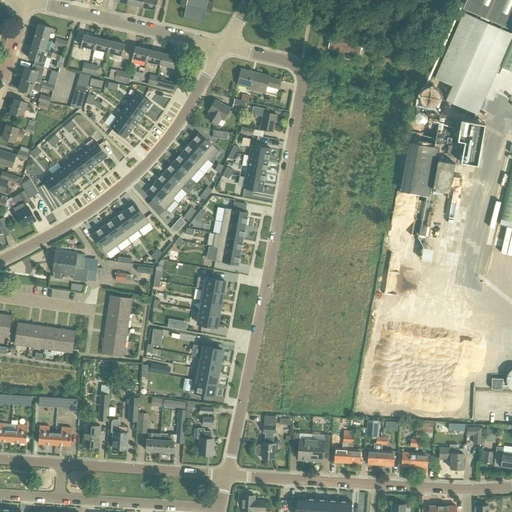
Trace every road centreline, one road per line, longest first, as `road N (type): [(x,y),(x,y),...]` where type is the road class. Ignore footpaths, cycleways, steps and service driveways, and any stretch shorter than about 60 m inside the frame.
road 1 (residential): [(225,476),(301,71),(291,62),(220,49)]
road 2 (residential): [(0,260),(128,183),(174,132),(220,49)]
road 3 (unknown): [(511,314),(469,272),(486,186),(511,120)]
road 4 (residential): [(220,49),(25,3)]
road 5 (residential): [(225,476),(61,465)]
road 6 (residential): [(59,498),(220,508)]
road 7 (residential): [(376,484),(225,476)]
road 8 (residential): [(511,486),(376,484)]
